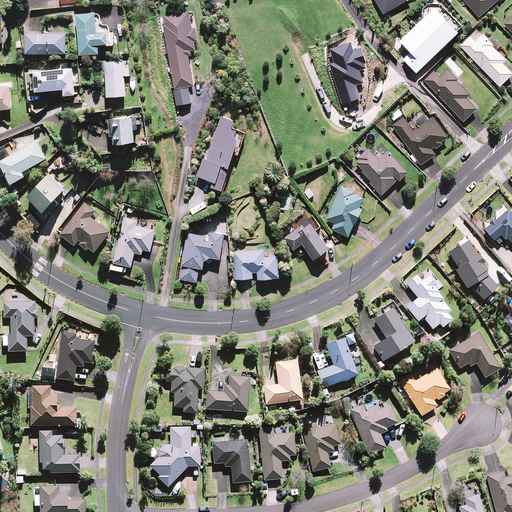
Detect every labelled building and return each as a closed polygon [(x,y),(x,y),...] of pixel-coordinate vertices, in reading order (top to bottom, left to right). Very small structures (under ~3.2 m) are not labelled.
[(171,8),(168,0),(167,0),(157,2),(158,11),(171,8)] [(375,0),(383,13),(406,0),(375,0)] [(464,0),(479,17),(497,0),(464,0)] [(463,26),(444,7),(439,12),(434,7),(400,41),(410,52),(403,59),(416,72),(463,26)] [(192,85),(188,58),(192,57),(190,51),(196,49),(193,28),(190,28),(188,11),(162,16),(176,104),(190,102),(187,86),(192,85)] [(96,28),(96,12),(76,13),(78,53),(97,52),(97,43),(108,43),(107,27),(96,28)] [(64,53),(64,32),(26,32),(26,52),(64,53)] [(493,43),(483,33),(475,41),(470,36),(460,45),(499,86),(511,73),(511,72),(502,62),(506,59),(492,45),(493,43)] [(125,94),(124,59),(104,60),(105,95),(125,94)] [(74,85),(80,84),(79,73),(75,74),(75,67),(33,70),(34,75),(30,76),(31,88),(34,88),(35,90),(62,88),(63,94),(74,93),(74,85)] [(459,79),(448,68),(439,77),(433,71),(424,80),(463,121),(477,108),(465,95),(468,92),(456,81),(459,79)] [(11,84),(0,84),(0,108),(11,108),(11,84)] [(234,120),(220,116),(206,159),(204,158),(198,176),(213,181),(211,186),(222,190),(234,153),(238,154),(245,133),(231,129),(234,120)] [(447,137),(432,116),(413,131),(404,118),(393,126),(413,154),(410,156),(418,167),(435,154),(431,149),(447,137)] [(133,141),(132,117),(110,118),(112,142),(133,141)] [(45,158),(36,141),(0,160),(0,161),(11,182),(30,172),(28,167),(45,158)] [(361,158),(356,163),(372,181),(370,183),(381,194),(406,171),(387,150),(379,158),(369,147),(359,156),(361,158)] [(65,187),(49,173),(27,196),(43,210),(65,187)] [(330,231),(347,239),(355,223),(356,224),(363,209),(360,208),(364,200),(353,195),(355,191),(340,184),(324,219),(334,224),(330,231)] [(309,187),(303,191),(309,199),(315,195),(309,187)] [(78,195),(73,191),(66,199),(71,203),(78,195)] [(95,210),(83,201),(72,216),(73,218),(61,234),(75,244),(78,240),(94,252),(110,230),(91,217),(95,210)] [(511,212),(508,208),(485,229),(494,239),(503,232),(511,241),(511,212)] [(137,224),(138,220),(123,216),(112,261),(131,266),(134,252),(141,253),(142,248),(150,250),(155,229),(141,225),(137,224)] [(328,247),(310,221),(304,225),(303,223),(284,237),(293,249),(302,243),(313,258),(328,247)] [(224,234),(210,232),(210,236),(187,232),(179,278),(197,281),(199,267),(204,268),(205,259),(210,256),(220,258),(224,234)] [(486,297),(489,302),(494,298),(491,293),(498,289),(466,242),(448,254),(457,267),(454,269),(467,288),(472,285),(482,299),(486,297)] [(264,256),(263,249),(233,251),(236,278),(253,277),(253,274),(258,274),(258,278),(279,276),(277,255),(264,256)] [(416,274),(406,282),(417,297),(406,305),(418,320),(423,316),(432,328),(439,323),(442,326),(452,318),(447,312),(451,310),(441,298),(443,297),(438,292),(439,291),(434,285),(436,284),(428,274),(421,280),(416,274)] [(33,336),(35,302),(5,300),(4,317),(12,317),(11,335),(2,334),(2,345),(9,345),(9,350),(27,351),(28,336),(33,336)] [(393,306),(373,318),(385,337),(373,345),(382,359),(414,339),(393,306)] [(81,334),(62,332),(57,381),(75,383),(76,371),(87,372),(88,366),(92,366),(95,340),(81,338),(81,334)] [(499,368),(478,333),(449,350),(459,368),(468,363),(470,366),(475,363),(484,377),(499,368)] [(358,373),(344,336),(325,343),(333,364),(317,370),(323,387),(358,373)] [(297,358),(275,361),(278,383),(263,385),(266,404),(303,398),(297,358)] [(183,411),(196,412),(198,387),(203,388),(204,367),(186,366),(186,369),(185,369),(185,368),(183,365),(176,365),(174,367),(174,368),(168,368),(165,370),(164,377),(167,381),(171,381),(170,391),(175,391),(174,406),(183,406),(183,411)] [(437,406),(433,399),(435,398),(437,401),(446,396),(444,393),(449,389),(436,368),(415,381),(411,374),(400,381),(421,415),(437,406)] [(248,411),(250,375),(229,374),(229,384),(225,384),(224,391),(207,389),(205,408),(248,411)] [(56,387),(32,386),(31,424),(77,425),(77,407),(56,407),(56,387)] [(396,422),(389,404),(378,409),(377,405),(364,410),(362,404),(350,409),(368,454),(386,447),(380,433),(386,430),(385,427),(396,422)] [(339,444),(334,423),(316,427),(315,422),(302,425),(312,471),(330,467),(326,453),(333,451),(332,445),(339,444)] [(273,434),(273,426),(259,427),(265,480),(282,478),(280,461),(289,460),(289,455),(294,454),(292,432),(273,434)] [(190,429),(171,428),(170,445),(164,445),(157,452),(160,455),(150,465),(160,474),(157,477),(167,487),(188,466),(198,466),(199,447),(189,446),(190,429)] [(51,430),(41,430),(42,472),(79,471),(78,454),(63,454),(62,435),(52,435),(51,430)] [(250,481),(246,440),(213,443),(215,464),(223,463),(224,466),(231,466),(233,483),(250,481)] [(511,511),(511,475),(503,477),(497,454),(482,457),(495,511),(511,511)] [(0,493),(11,482),(0,472),(0,493)] [(58,486),(40,486),(40,494),(34,494),(34,505),(41,505),(41,511),(85,511),(85,499),(73,499),(58,494),(58,486)] [(483,511),(478,493),(463,497),(465,504),(458,506),(460,511),(483,511)]
